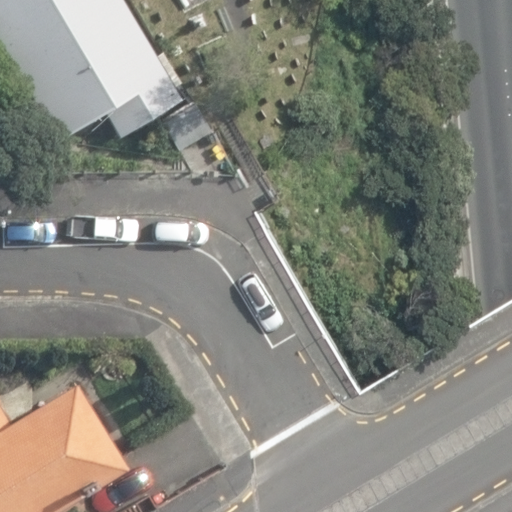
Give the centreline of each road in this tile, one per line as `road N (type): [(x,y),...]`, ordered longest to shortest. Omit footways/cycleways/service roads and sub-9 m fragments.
road 1 (residential): [(352,496),(260,326),(215,283),(141,268),(0,265)]
road 2 (tertiary): [(352,496),(511,407)]
